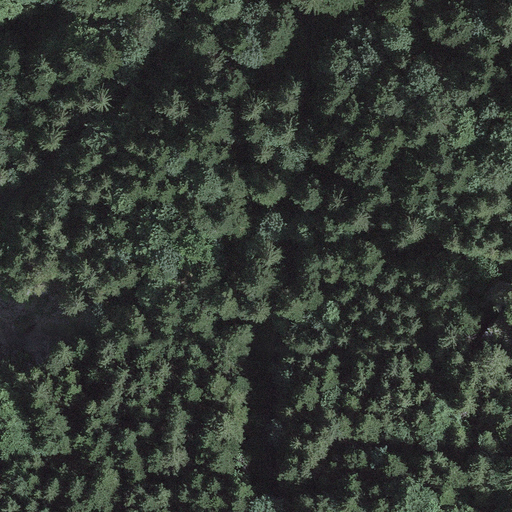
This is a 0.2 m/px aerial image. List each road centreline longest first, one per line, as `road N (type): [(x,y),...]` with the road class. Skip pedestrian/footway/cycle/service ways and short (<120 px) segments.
road 1 (track): [(275,511),(270,438),(301,0)]
road 2 (track): [(197,0),(196,40),(167,92),(0,223)]
